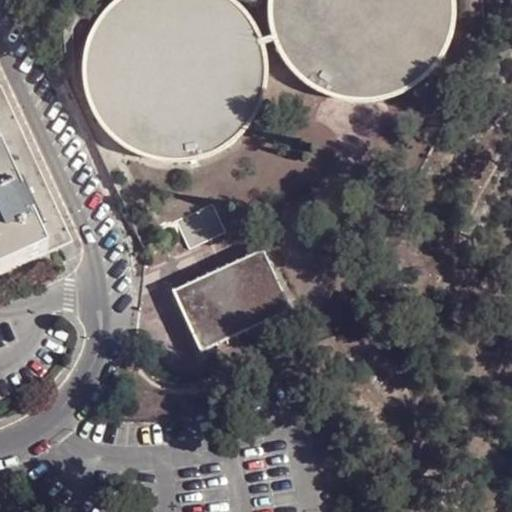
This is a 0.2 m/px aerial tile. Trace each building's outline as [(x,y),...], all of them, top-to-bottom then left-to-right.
[(265,46),(244,9),(236,0),(117,0),(113,3),(105,10),(96,22),(89,38),(83,60),(82,70),(83,88),(86,98),(93,114),(102,126),(117,142),(125,149),(140,156),(156,161),(177,163),(193,162),(212,157),(224,151),(239,140),(249,128),(259,111),(264,98),(268,79),(268,65),(265,46)] [(268,16),(272,35),(275,46),(285,66),(290,72),(300,80),(319,91),(343,99),(360,102),(380,102),(392,100),(407,93),(421,82),(438,66),(443,59),(450,45),(453,34),(456,13),(456,6),(454,0),(268,0),(268,8),(268,16)] [(0,273),(2,277),(52,254),(42,230),(18,181),(6,155),(0,157),(0,273)] [(29,177),(18,181),(42,230),(50,225),(29,177)] [(263,250),(174,292),(202,351),(291,310),(263,250)]
